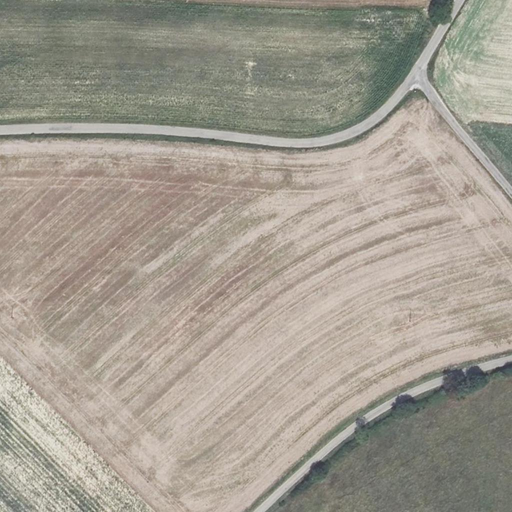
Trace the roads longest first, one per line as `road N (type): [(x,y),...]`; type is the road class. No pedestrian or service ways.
road 1 (unclassified): [(419,71),(381,121),(321,143),(167,129),(0,130)]
road 2 (unclassified): [(511,362),(413,392),(379,411),(257,511)]
road 3 (unclassified): [(419,71),(511,202)]
